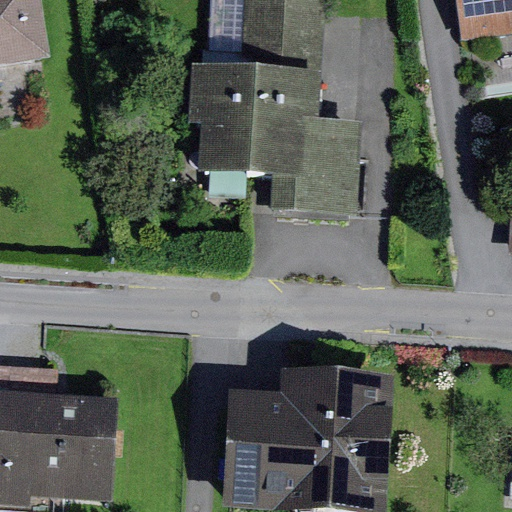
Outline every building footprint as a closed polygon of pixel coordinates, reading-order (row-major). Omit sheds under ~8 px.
[(49,0),(0,0),(0,79),(61,70),(49,0)] [(324,0),(220,0),(219,67),(323,70),(324,0)] [(511,0),(464,0),(472,49),(511,42),(511,0)] [(304,227),(366,230),(371,136),(328,133),(330,87),(200,81),(197,138),(210,139),(208,188),(306,193),(304,227)] [(69,376),(0,371),(0,434),(6,435),(2,509),(47,511),(122,511),(129,412),(67,409),(69,376)] [(397,511),(404,390),(290,383),(289,406),(239,404),(232,511),(397,511)]
